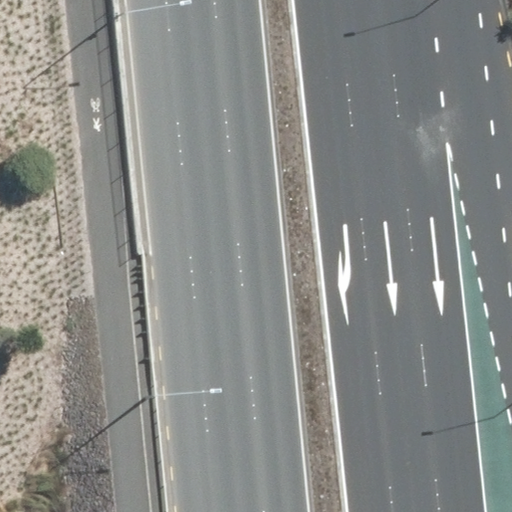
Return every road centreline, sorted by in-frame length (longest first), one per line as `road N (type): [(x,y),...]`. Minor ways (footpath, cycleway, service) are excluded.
road 1 (motorway): [(405,0),(462,511)]
road 2 (motorway): [(250,511),(203,0)]
